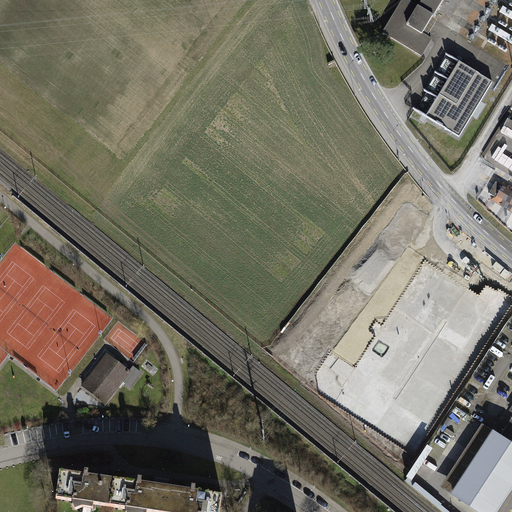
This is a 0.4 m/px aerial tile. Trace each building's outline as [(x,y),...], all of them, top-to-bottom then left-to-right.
[(407,2),(385,37),(424,60),(435,43),(430,40),(440,24),(435,21),(447,0),(426,0),(420,10),(407,2)] [(511,11),(504,6),(501,11),(511,18),(511,11)] [(511,36),(492,24),(489,29),(511,43),(511,36)] [(473,69),(459,61),(448,78),(438,96),(426,115),(426,116),(459,136),(492,81),(473,69)] [(493,201),(511,211),(511,187),(504,183),(493,201)] [(133,376),(108,356),(83,389),(108,409),(133,376)] [(511,420),(501,437),(511,443),(511,409),(511,412),(511,420)] [(498,511),(511,491),(511,443),(501,437),(493,432),(452,496),(476,511),(498,511)] [(84,476),(59,473),(55,497),(72,500),(71,504),(74,509),(80,505),(92,507),(92,503),(111,505),(114,481),(89,477),(90,473),(85,472),(84,476)] [(138,485),(114,481),(111,505),(125,507),(125,511),(124,511),(145,511),(146,511),(155,511),(163,511),(167,490),(142,486),(142,482),(139,481),(138,485)] [(192,494),(167,490),(163,511),(218,511),(221,498),(197,494),(197,490),(193,490),(192,494)]
